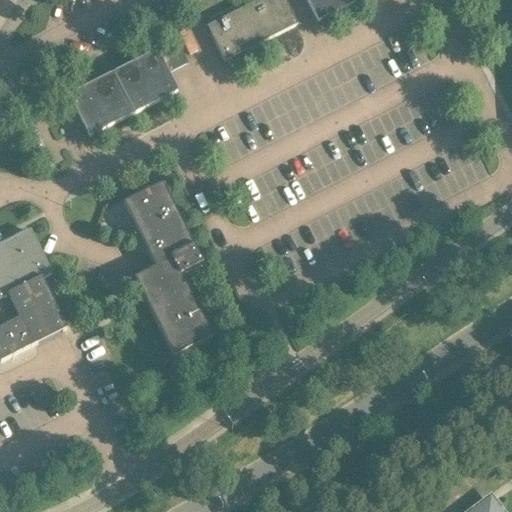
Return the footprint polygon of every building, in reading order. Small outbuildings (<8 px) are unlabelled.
[(248,53),(297,28),(281,0),(264,0),(206,30),(224,65),(227,63),(248,53)] [(305,0),(317,24),(365,0),(305,0)] [(177,96),(178,95),(169,77),(188,67),(178,47),(176,48),(116,78),(70,101),(89,140),(177,96)] [(254,64),(248,53),(227,63),(232,74),(254,64)] [(134,282),(173,360),(212,340),(180,278),(203,267),(163,187),(123,207),(155,271),(134,282)] [(30,234),(0,249),(0,365),(66,333),(41,283),(52,277),(36,245),(30,234)]
